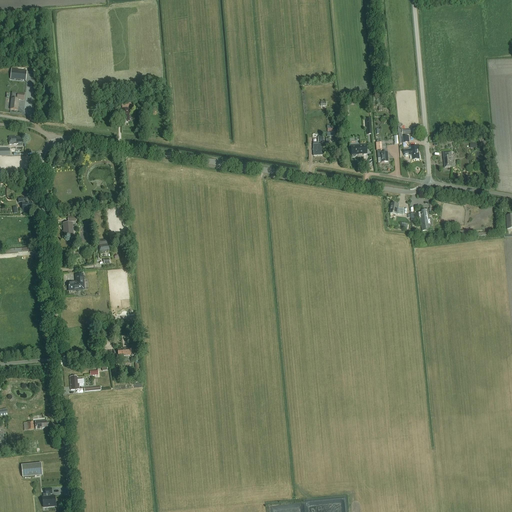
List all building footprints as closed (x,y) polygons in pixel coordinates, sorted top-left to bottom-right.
[(12,70),(10,79),(26,81),(27,71),(12,70)] [(17,93),(17,99),(11,99),(10,110),(18,111),(19,100),(24,100),(25,94),(17,93)] [(129,122),(129,109),(121,110),(122,122),(123,122),(123,123),(128,123),(128,122),(129,122)] [(379,140),(376,140),(376,151),(377,150),(378,163),(381,163),(388,162),(387,152),(382,153),(381,143),(379,143),(379,140)] [(313,156),(323,156),(322,145),(313,145),(313,156)] [(366,146),(351,147),(351,155),(352,155),(352,156),(352,157),(354,158),(355,158),(356,157),(356,156),(357,156),(357,155),(359,155),(363,154),(363,155),(367,155),(366,146)] [(412,161),(420,160),(418,147),(411,148),(411,150),(404,151),(405,157),(412,156),(412,161)] [(451,157),(452,157),(451,153),(443,153),(443,157),(444,157),(445,169),(452,168),(451,157)] [(28,211),(34,211),(33,203),(23,204),(24,212),(28,212),(28,211)] [(399,205),(391,204),(390,214),(397,215),(403,216),(404,210),(400,209),(400,210),(398,209),(399,205)] [(432,219),(428,220),(428,219),(429,219),(427,210),(422,211),(422,213),(418,213),(419,217),(420,219),(422,232),(430,230),(429,226),(433,226),(432,219)] [(64,237),(74,236),(73,223),(63,224),(64,237)] [(99,245),(100,252),(109,251),(109,250),(111,250),(110,245),(109,245),(108,244),(107,240),(99,241),(99,245)] [(69,284),(70,292),(85,291),(84,276),(77,276),(77,283),(69,284)] [(134,355),(134,353),(132,353),(132,349),(122,349),(122,350),(119,351),(119,356),(123,356),(124,357),(132,356),(132,355),(134,355)] [(91,375),(98,379),(101,372),(98,370),(97,374),(93,372),(91,375)] [(77,377),(70,377),(71,391),(80,390),(79,384),(84,384),(84,380),(79,380),(79,378),(77,378),(77,377)] [(48,428),(50,428),(49,423),(47,423),(47,421),(36,422),(36,430),(48,429),(48,428)] [(24,431),(34,430),(34,422),(24,423),(24,431)] [(43,476),(41,463),(21,465),(23,478),(43,476)] [(43,508),(56,506),(55,497),(51,497),(50,494),(52,494),(52,489),(46,490),(45,490),(45,494),(43,494),(43,498),(42,498),(43,508)]
